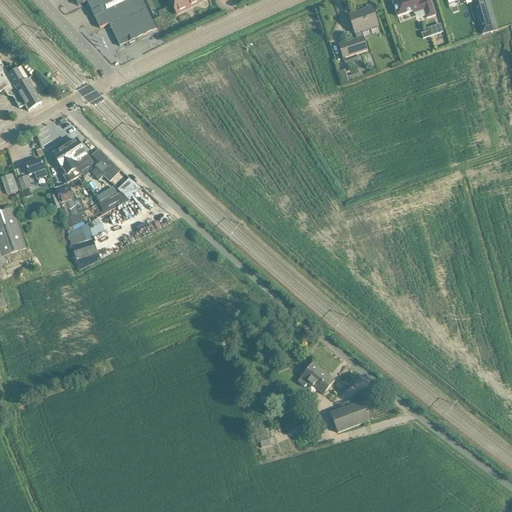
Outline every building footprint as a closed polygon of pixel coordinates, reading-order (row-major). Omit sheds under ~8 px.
[(157,30),(142,0),(75,0),(78,6),(87,2),(100,29),(109,25),(120,47),(157,30)] [(185,9),(201,1),(199,0),(169,0),(177,16),(186,11),(185,9)] [(400,0),(401,1),(393,3),(398,17),(413,12),(414,14),(424,10),(427,19),(435,16),(429,0),(428,0),(421,3),(419,0),(400,0)] [(488,0),(472,0),(482,35),(498,31),(488,0)] [(378,26),(375,18),(372,8),(349,16),(355,34),(357,40),(339,46),(343,59),(367,51),(363,38),(362,38),(360,32),(378,26)] [(23,82),(16,70),(13,65),(4,69),(3,66),(0,67),(0,92),(4,91),(7,96),(13,98),(19,109),(24,106),(28,112),(40,104),(26,80),(23,82)] [(92,165),(77,141),(54,155),(66,176),(64,177),(68,184),(82,176),(80,172),(92,165)] [(115,166),(98,151),(91,157),(99,163),(95,168),(104,177),(109,172),(115,166)] [(41,160),(26,165),(30,176),(36,174),(38,180),(41,179),(47,177),(41,160)] [(18,192),(12,175),(2,179),(8,196),(18,192)] [(31,188),(27,176),(18,180),(22,192),(31,188)] [(74,201),(69,185),(56,189),(61,205),(74,201)] [(105,216),(126,204),(121,194),(99,205),(105,216)] [(79,215),(74,201),(61,205),(65,219),(79,215)] [(2,257),(27,249),(13,208),(0,212),(0,266),(5,265),(2,257)] [(94,241),(72,247),(79,273),(101,261),(94,241)] [(302,378),(298,383),(304,388),(308,383),(323,396),(335,382),(323,372),(321,374),(312,366),(302,378)] [(370,422),(362,403),(331,415),(338,434),(370,422)] [(276,437),(260,442),(262,447),(277,443),(276,437)]
